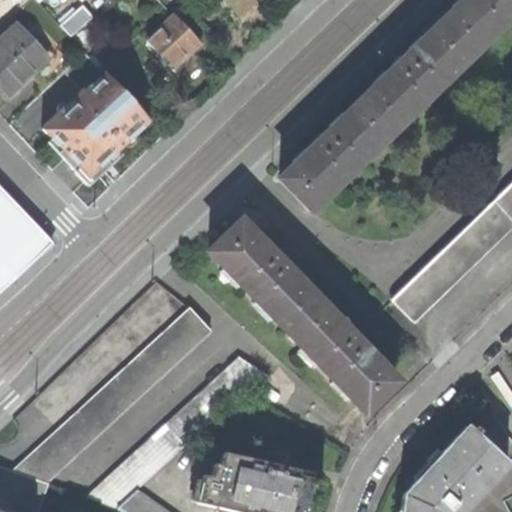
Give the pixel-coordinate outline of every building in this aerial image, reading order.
[(511,12),(511,0),(462,0),(438,24),(468,55),(511,12)] [(72,34),(93,17),(82,6),(63,23),(72,34)] [(171,68),(198,43),(173,16),(159,29),(146,41),(171,68)] [(308,211),(468,55),(438,24),(400,60),(328,130),(277,179),(308,211)] [(44,90),(63,72),(67,68),(49,50),(43,56),(16,27),(0,41),(0,87),(6,94),(28,74),(44,90)] [(122,145),(148,122),(83,52),(67,68),(63,72),(81,91),(41,128),(87,178),(94,172),(99,178),(112,167),(111,165),(116,160),(112,155),(122,145)] [(511,222),(511,183),(390,300),(410,320),(511,222)] [(0,291),(36,257),(14,234),(29,220),(0,189),(0,291)] [(52,243),(29,220),(14,234),(36,257),(52,243)] [(208,252),(285,332),(317,302),(273,257),(239,222),(208,252)] [(353,340),(317,302),(285,332),(363,412),(394,382),(353,340)] [(45,483),(210,331),(190,309),(13,471),(45,483)] [(250,392),(268,376),(240,358),(88,497),(116,508),(137,489),(246,389),(250,392)] [(501,393),(507,389),(498,375),(492,379),(501,393)] [(511,459),(511,442),(487,404),(433,462),(403,494),(400,511),(463,511),(506,466),(511,459)] [(196,504),(231,511),(314,511),(316,506),(322,481),(312,479),(313,473),(284,467),(287,454),(269,450),(266,463),(224,453),(220,465),(214,464),(210,477),(204,475),(196,504)] [(47,483),(45,483),(13,471),(0,466),(0,511),(36,511),(43,494),(47,483)] [(168,511),(137,489),(116,508),(121,511),(168,511)] [(93,511),(43,494),(36,511),(93,511)]
